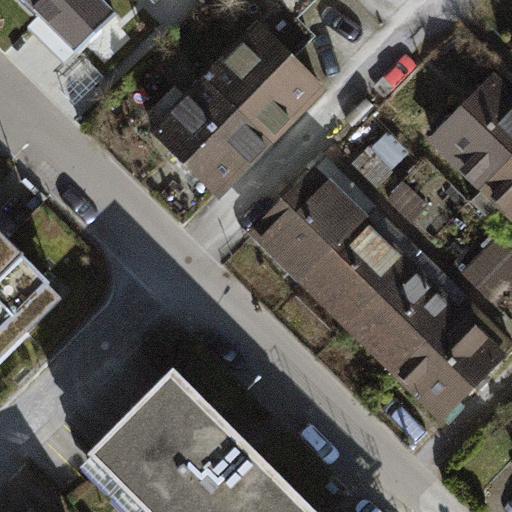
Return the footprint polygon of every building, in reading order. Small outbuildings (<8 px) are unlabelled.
[(20,0),(51,30),(55,26),(80,54),(117,19),(99,0),(20,0)] [(305,12),(316,0),(271,0),(281,10),(217,74),(282,138),(340,79),(305,45),(321,29),(305,12)] [(217,74),(159,133),(223,197),(282,138),(217,74)] [(511,163),(511,96),(498,83),(437,143),(485,191),(511,163)] [(382,191),(396,176),(372,151),(357,165),(382,191)] [(511,163),(485,191),(511,217),(511,163)] [(362,217),(316,170),(254,231),(300,278),(362,217)] [(427,207),(405,186),(391,201),(413,222),(427,207)] [(410,264),(362,217),(300,278),(346,326),(410,264)] [(0,336),(51,286),(0,236),(0,336)] [(468,275),(482,289),(508,264),(494,249),(468,275)] [(511,260),(508,264),(482,289),(497,304),(511,289),(511,260)] [(456,310),(410,264),(346,326),(392,373),(456,310)] [(503,357),(456,310),(392,373),(438,420),(503,357)] [(313,511),(181,379),(98,461),(148,511),(313,511)]
